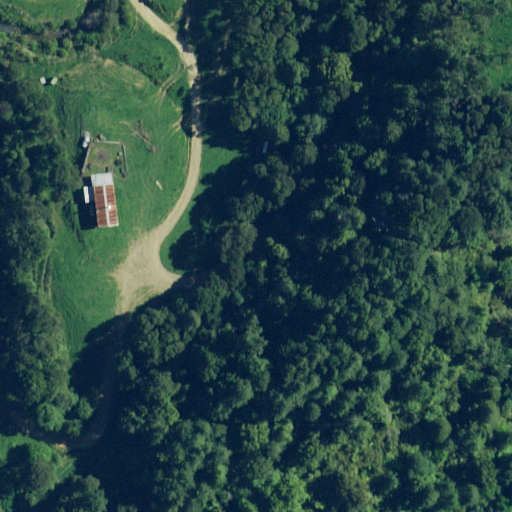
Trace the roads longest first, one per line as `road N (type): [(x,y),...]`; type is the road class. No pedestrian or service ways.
road 1 (track): [(92,431),(108,398),(122,291),(188,198),(200,141),(190,58),(136,0)]
road 2 (track): [(380,0),(347,150),(323,201),(225,273),(170,277),(144,256)]
